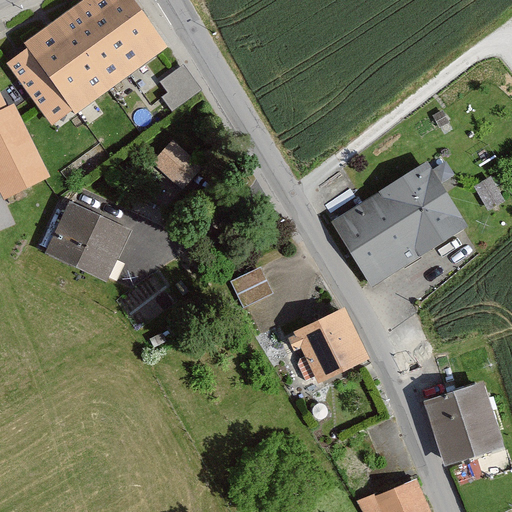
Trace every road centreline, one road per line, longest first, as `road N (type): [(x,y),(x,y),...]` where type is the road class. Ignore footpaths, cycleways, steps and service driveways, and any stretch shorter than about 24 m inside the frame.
road 1 (residential): [(171,0),(331,273),(445,511)]
road 2 (unknown): [(199,47),(58,145)]
